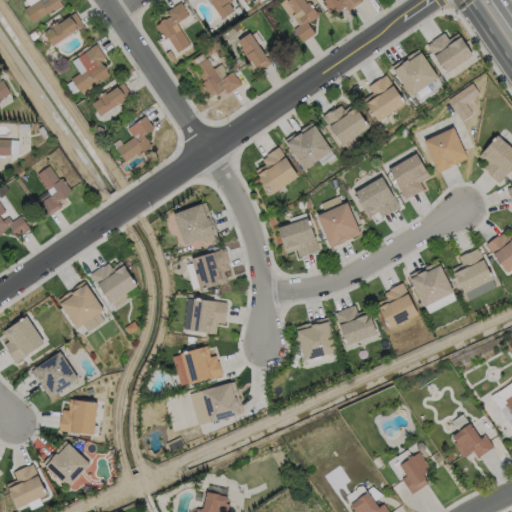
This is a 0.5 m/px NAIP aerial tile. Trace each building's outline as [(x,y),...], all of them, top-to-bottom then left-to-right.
[(60,0),(60,2),(63,6),(50,15),(48,12),(33,22),(24,9),(37,0),(60,0)] [(232,0),(234,2),(231,4),(236,11),(224,19),(211,0),(232,0)] [(288,0),(305,0),(308,3),(310,1),(318,12),(320,12),(319,18),(316,17),(316,18),(314,21),(312,20),(308,23),(315,33),(304,41),(295,29),(300,26),(292,15),(296,13),(287,1),(288,0)] [(363,0),(364,1),(349,11),(346,5),(342,8),(342,10),(339,12),(337,11),(332,14),(323,1),(324,0),(363,0)] [(190,15),(173,26),(176,32),(181,29),(190,44),(178,52),(169,38),(166,40),(157,26),(161,23),(162,21),(165,19),(167,19),(171,17),(168,11),(182,2),(187,9),(186,9),(190,15)] [(76,13),(84,26),(53,46),(45,34),(51,30),(50,27),(58,22),(59,24),(76,13)] [(251,31),(252,34),(256,31),(263,42),(259,44),(272,63),(260,71),(248,55),(246,57),(240,49),(243,47),(238,40),(251,31)] [(444,32),(449,39),(459,32),(474,54),(447,73),(427,45),(433,41),(432,40),(444,32)] [(111,76),(96,85),(94,82),(80,92),(71,79),(80,73),(72,61),(90,49),(89,48),(97,44),(106,58),(101,62),(104,66),(106,66),(108,69),(108,71),(111,76)] [(414,51),(416,54),(422,50),(439,76),(412,94),(392,65),(414,51)] [(209,56),(222,78),(234,71),(238,77),(243,85),(228,94),(225,89),(221,91),(221,93),(217,96),(215,94),(210,97),(207,93),(204,95),(201,89),(204,88),(202,84),(204,82),(190,60),(204,52),(207,57),(209,56)] [(386,74),(405,102),(379,120),(364,98),(373,92),(368,85),(380,77),(381,77),(386,74)] [(10,94),(0,99),(0,81),(3,80),(10,94)] [(123,82),(132,95),(101,116),(93,103),(99,99),(98,96),(105,91),(107,93),(123,82)] [(354,101),(370,125),(342,144),(322,115),(334,107),(335,108),(341,104),(344,109),(347,107),(347,106),(354,101)] [(144,136),(147,139),(148,139),(150,142),(150,144),(153,144),(152,150),(148,149),(139,156),(137,154),(126,162),(117,149),(133,137),(128,129),(146,116),(155,129),(144,136)] [(312,121),(332,149),(304,168),(285,139),(296,131),(297,131),(312,121)] [(452,166),(439,172),(424,140),(453,126),(467,157),(462,160),(451,165),(452,166)] [(508,172),(499,182),(488,172),(489,171),(484,167),(488,163),(479,156),(498,134),(511,146),(511,166),(507,172),(508,172)] [(0,139),(10,140),(10,141),(18,141),(18,155),(11,154),(11,155),(0,154),(0,139)] [(297,175),(271,193),(255,170),(264,164),(261,159),(267,155),(266,154),(278,146),(297,175)] [(425,188),(412,196),(412,195),(406,198),(389,168),(417,152),(430,175),(420,181),(425,188)] [(50,167),(60,181),(63,179),(73,193),(68,196),(68,198),(65,200),(62,200),(59,202),(63,208),(48,217),(39,204),(51,196),(37,175),(50,167)] [(400,205),(387,213),(387,212),(381,215),(379,210),(369,216),(355,191),(382,175),(400,205)] [(355,236),(348,239),(348,238),(344,240),(345,240),(332,246),(319,215),(326,212),(322,203),(338,195),(342,203),(347,200),(361,233),(355,235),(355,236)] [(205,201),(207,207),(208,207),(217,232),(217,233),(219,238),(205,243),(203,237),(184,244),(173,213),(205,201)] [(0,216),(3,221),(9,216),(13,221),(21,215),(30,229),(18,237),(11,227),(6,229),(7,230),(4,232),(3,232),(1,237),(0,236),(0,202),(6,212),(0,216)] [(309,216),(319,248),(313,250),(313,251),(299,256),(296,249),(286,252),(277,226),(309,216)] [(511,233),(511,268),(507,272),(486,244),(498,235),(499,236),(504,232),(507,237),(511,234),(511,233)] [(223,270),(224,274),(225,274),(227,281),(200,289),(191,257),(225,248),(229,262),(227,262),(229,269),(223,270)] [(478,248),(484,258),(483,259),(493,278),(464,293),(455,276),(453,273),(454,273),(452,268),(462,263),(458,256),(468,251),(469,253),(478,248)] [(120,260),(136,285),(109,303),(89,273),(102,265),(102,266),(107,262),(111,268),(114,265),(113,265),(120,260)] [(439,260),(454,291),(425,306),(409,274),(421,268),(422,269),(427,267),(426,266),(439,260)] [(103,309),(76,328),(57,300),(62,296),(74,287),(83,280),(103,309)] [(418,314),(389,328),(377,303),(387,298),(385,292),(390,290),(390,289),(403,282),(418,314)] [(227,309),(225,323),(217,322),(215,333),(182,328),(187,298),(200,299),(200,298),(227,302),(226,308),(227,309)] [(355,305),(359,317),(370,313),(377,333),(347,344),(335,312),(341,310),(355,305)] [(103,322),(99,314),(83,323),(86,330),(103,322)] [(43,343),(14,362),(6,350),(7,349),(3,344),(8,341),(2,331),(25,316),(43,343)] [(336,351),(305,360),(296,326),(313,322),(313,321),(327,317),(336,351)] [(207,345),(210,356),(216,355),(217,361),(219,360),(222,374),(189,384),(180,352),(207,345)] [(77,378),(49,397),(39,382),(38,382),(30,370),(59,351),(77,378)] [(511,428),(491,395),(511,380),(511,428)] [(234,381),(239,398),(240,398),(244,412),(197,425),(188,393),(234,381)] [(96,402),(92,434),(71,431),(71,432),(58,430),(60,416),(61,416),(61,409),(68,410),(68,405),(69,399),(96,402)] [(493,445),(478,456),(473,449),(463,457),(449,437),(471,422),(481,437),(485,434),(493,445)] [(64,441),(89,465),(67,488),(41,464),(59,445),(60,446),(64,441)] [(398,464),(419,451),(431,469),(424,474),(429,482),(412,494),(401,478),(405,475),(398,464)] [(32,464),(46,494),(17,508),(6,484),(17,479),(13,472),(26,466),(32,464)] [(351,511),(353,510),(349,504),(360,497),(355,490),(357,489),(357,487),(359,485),(361,486),(363,485),(368,492),(369,492),(379,507),(384,503),(390,511),(351,511)] [(195,511),(196,508),(202,510),(206,491),(231,496),(227,511),(195,511)]
